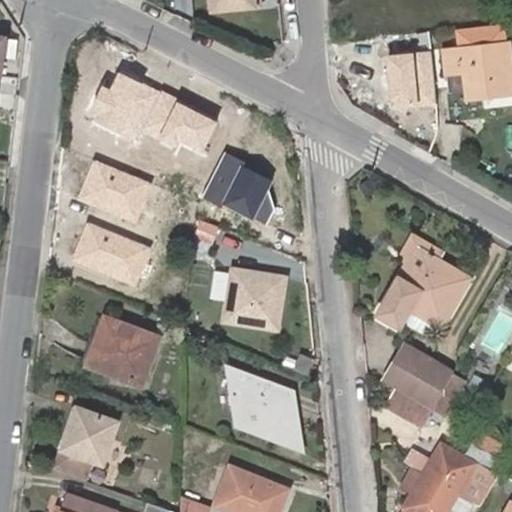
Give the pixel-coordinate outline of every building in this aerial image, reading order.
[(218,0),(220,8),(267,3),(266,0),(218,0)] [(456,82),(456,93),(506,90),(504,39),(500,39),(499,24),(459,27),(460,41),(440,43),(441,66),(445,66),(447,83),(456,82)] [(431,52),(386,56),(390,105),(435,102),(431,52)] [(219,122),(120,75),(112,91),(103,87),(93,109),(99,112),(94,122),(137,142),(141,133),(174,149),(178,141),(205,153),(219,122)] [(273,180),(224,157),(205,195),(267,225),(274,211),(268,189),(273,180)] [(150,183),(94,160),(78,200),(135,222),(150,183)] [(150,250),(88,224),(72,262),(135,288),(150,250)] [(428,344),(438,327),(441,328),(469,277),(441,261),(444,257),(411,238),(398,263),(405,266),(377,316),(428,344)] [(288,276),(229,268),(217,324),(276,334),(288,276)] [(89,367),(139,386),(157,340),(105,319),(89,367)] [(432,407),(452,373),(403,344),(383,380),(394,386),(432,407)] [(309,377),(315,361),(300,355),(293,371),(309,377)] [(257,436),(301,450),(298,414),(284,409),(287,401),(297,405),(295,389),(225,367),(231,421),(256,429),(257,436)] [(465,380),(452,373),(432,407),(445,415),(465,380)] [(432,407),(394,386),(384,406),(422,428),(432,407)] [(104,467),(119,425),(77,412),(64,454),(104,467)] [(494,438),(477,428),(471,439),(489,448),(494,438)] [(404,506),(414,511),(475,511),(497,475),(441,444),(423,475),(411,468),(401,486),(412,492),(404,506)] [(230,511),(278,511),(287,490),(231,467),(215,506),(230,511)] [(107,511),(69,499),(65,511),(57,508),(55,511),(107,511)] [(181,500),(180,511),(202,511),(204,508),(181,500)]
